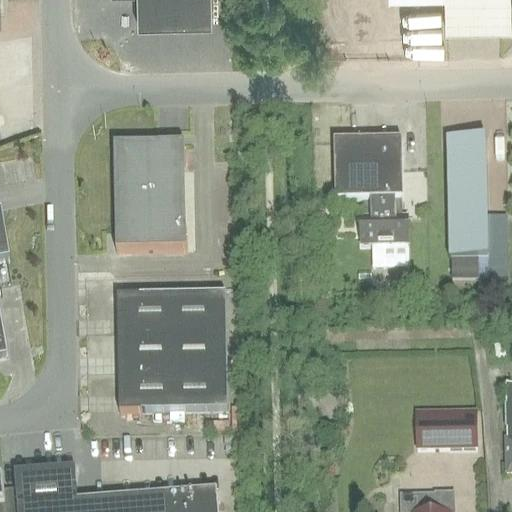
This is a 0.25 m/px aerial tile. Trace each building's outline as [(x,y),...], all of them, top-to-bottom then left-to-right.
[(137,0),(138,28),(212,27),(211,0),(137,0)] [(511,0),(445,0),(446,32),(511,31),(511,0)] [(449,263),(489,262),(487,141),(447,142),(449,263)] [(402,143),(334,145),(335,205),(372,204),(396,203),(403,203),(402,143)] [(224,147),(224,160),(233,160),(233,147),(224,147)] [(185,148),(165,148),(159,148),(159,153),(118,153),(120,234),(116,234),(116,256),(187,254),(185,148)] [(372,220),(360,220),(361,248),(408,247),(408,219),(396,219),(396,203),(372,204),(372,220)] [(118,340),(227,337),(226,299),(117,301),(118,340)] [(228,376),(227,337),(118,340),(119,378),(228,376)] [(229,415),(228,376),(119,378),(120,417),(229,415)] [(476,419),(416,420),(417,454),(477,453),(476,419)] [(80,504),(77,471),(18,476),(19,492),(4,493),(2,477),(0,477),(0,511),(218,511),(217,494),(80,504)] [(436,511),(436,497),(400,498),(400,511),(436,511)]
